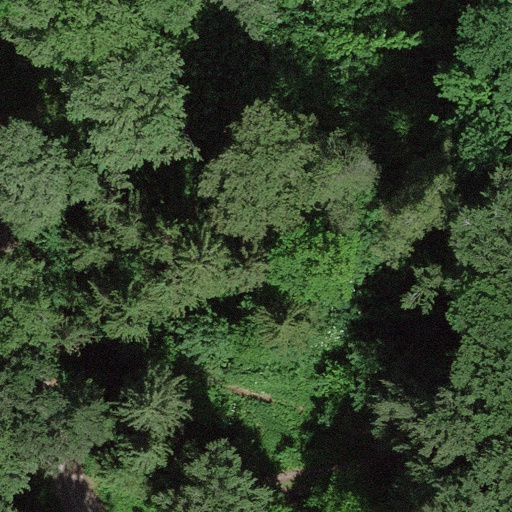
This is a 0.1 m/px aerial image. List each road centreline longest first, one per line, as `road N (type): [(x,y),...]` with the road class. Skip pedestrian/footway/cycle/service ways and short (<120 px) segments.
road 1 (track): [(189,511),(268,485),(471,457),(511,437)]
road 2 (track): [(86,511),(0,255)]
